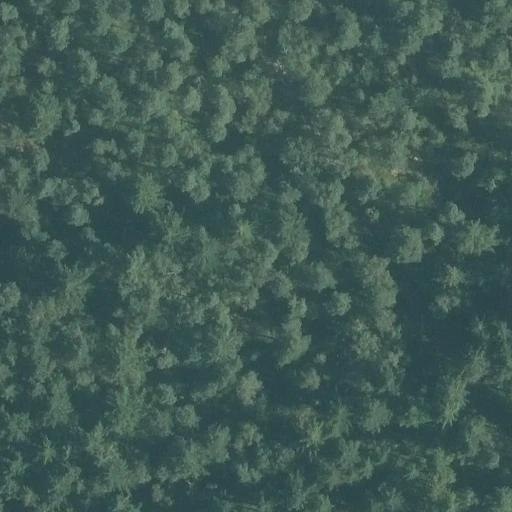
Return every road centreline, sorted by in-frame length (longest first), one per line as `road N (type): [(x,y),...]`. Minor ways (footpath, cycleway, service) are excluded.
road 1 (track): [(511,454),(238,0)]
road 2 (track): [(188,511),(423,316)]
road 3 (track): [(0,277),(21,283),(135,511)]
